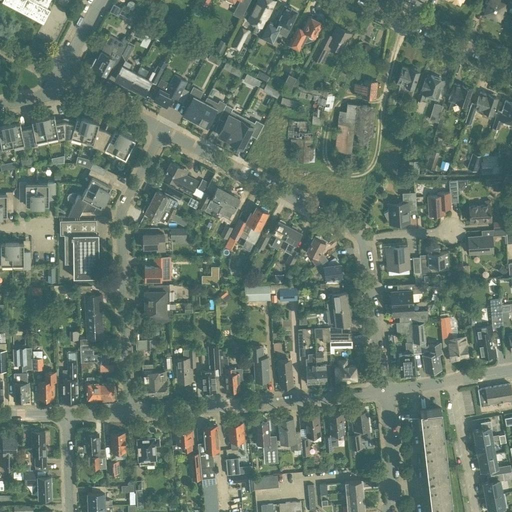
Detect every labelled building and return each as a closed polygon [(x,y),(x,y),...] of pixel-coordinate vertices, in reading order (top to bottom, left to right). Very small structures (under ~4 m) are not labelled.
[(2,0),(2,1),(43,22),(50,9),(46,7),(48,3),(44,1),(44,0),(2,0)] [(231,0),(233,1),(233,0),(240,0),(233,13),(241,17),(249,0),(231,0)] [(257,0),(249,19),(261,25),(274,0),(273,0),(257,0)] [(485,0),(481,12),(495,17),(496,18),(498,19),(501,18),(502,15),(501,14),(503,8),(505,7),(506,4),(505,3),(506,0),(505,0),(485,0)] [(117,15),(121,8),(113,4),(109,11),(117,15)] [(265,22),(259,36),(273,43),(278,32),(285,35),(288,28),(297,12),(295,12),(296,10),(291,8),(290,9),(284,6),(274,26),(265,22)] [(296,27),(287,44),(298,50),(303,40),(307,42),(312,38),(313,37),(314,37),(322,22),(321,19),(317,17),(315,18),(308,15),(301,30),(296,27)] [(140,18),(131,34),(144,41),(152,25),(140,18)] [(325,32),(318,46),(328,51),(330,45),(341,51),(350,33),(337,26),(332,36),(325,32)] [(241,27),(232,45),(238,48),(247,30),(241,27)] [(94,57),(90,66),(105,73),(109,65),(114,68),(121,54),(128,41),(131,35),(129,33),(126,39),(123,38),(121,41),(109,34),(97,58),(94,57)] [(220,39),(214,52),(221,55),(227,43),(220,39)] [(128,41),(121,54),(127,57),(133,44),(128,41)] [(191,45),(186,54),(190,56),(197,60),(199,56),(205,59),(207,54),(202,51),(195,47),(191,45)] [(124,61),(115,79),(120,81),(121,81),(120,84),(128,88),(136,73),(130,70),(132,67),(131,65),(130,64),(124,61)] [(232,64),(226,61),(223,68),(228,70),(232,64)] [(136,73),(128,88),(136,93),(138,90),(138,91),(143,94),(151,78),(156,80),(163,68),(157,65),(153,72),(148,69),(144,77),(136,73)] [(397,82),(396,90),(400,90),(401,84),(405,85),(403,89),(402,94),(410,97),(419,71),(402,65),(397,82)] [(257,77),(268,82),(270,77),(260,71),(257,77)] [(156,87),(151,97),(153,99),(166,105),(171,95),(177,98),(182,89),(186,80),(174,74),(169,83),(161,79),(156,87)] [(419,94),(417,99),(422,101),(424,94),(437,98),(440,88),(441,88),(444,81),(440,79),(440,78),(431,75),(431,76),(427,75),(426,78),(425,78),(420,94),(419,94)] [(354,83),(353,92),(362,93),(361,97),(375,98),(377,81),(363,79),(363,84),(354,83)] [(267,83),(263,90),(277,98),(281,91),(267,83)] [(448,99),(446,107),(450,109),(453,101),(465,105),(471,88),(454,83),(448,99)] [(187,93),(182,103),(188,106),(183,114),(195,120),(207,97),(204,101),(199,98),(202,91),(193,86),(189,95),(187,93)] [(296,86),(292,95),(314,100),(313,107),(312,123),(320,124),(321,110),(324,109),(330,110),(335,91),(332,90),(318,87),(316,90),(296,86)] [(471,101),(464,121),(470,123),(475,108),(483,111),(482,115),(490,118),(498,97),(495,96),(496,95),(491,93),(490,94),(480,91),(476,103),(471,101)] [(207,97),(195,120),(206,126),(212,116),(218,119),(218,118),(225,103),(226,103),(219,100),(218,103),(207,97)] [(281,97),(279,105),(297,110),(298,107),(302,108),(303,104),(281,97)] [(429,98),(427,105),(436,107),(438,100),(429,98)] [(498,110),(492,126),(498,128),(501,118),(511,121),(511,101),(505,99),(501,111),(498,110)] [(339,110),(333,163),(364,166),(370,105),(347,102),(347,111),(339,110)] [(224,121),(218,134),(230,141),(243,116),(231,110),(233,107),(225,103),(218,118),(224,121)] [(49,115),(42,117),(47,138),(58,136),(58,138),(64,137),(65,120),(55,122),(54,115),(49,116),(49,115)] [(65,120),(64,137),(70,139),(71,137),(82,140),(88,118),(81,116),(81,117),(76,116),(74,123),(65,120)] [(243,116),(230,141),(242,147),(249,134),(256,137),(264,123),(256,119),(254,122),(243,116)] [(33,127),(27,128),(30,144),(36,143),(36,141),(47,138),(42,117),(36,118),(36,119),(31,120),(33,127)] [(88,118),(82,140),(92,143),(92,145),(98,147),(104,131),(97,129),(99,122),(94,121),(94,120),(88,118)] [(289,120),(287,138),(291,138),(290,145),(298,146),(297,161),(313,162),(314,151),(309,151),(309,147),(311,147),(312,132),(305,132),(306,122),(289,120)] [(15,122),(8,123),(13,145),(23,143),(24,145),(30,144),(27,128),(21,129),(20,122),(15,123),(15,122)] [(0,150),(2,150),(2,147),(13,145),(8,123),(1,125),(2,126),(0,126),(0,150)] [(104,131),(98,147),(104,150),(105,148),(115,153),(125,133),(119,130),(118,131),(114,129),(111,135),(104,131)] [(125,133),(115,153),(125,158),(126,155),(128,156),(131,149),(130,148),(135,139),(130,137),(131,136),(125,133)] [(486,143),(483,154),(486,155),(488,155),(492,145),(491,145),(486,143)] [(432,149),(426,169),(433,171),(439,151),(432,149)] [(477,171),(481,158),(471,155),(467,168),(477,171)] [(481,163),(481,174),(502,174),(501,161),(497,162),(496,156),(482,157),(482,163),(481,163)] [(168,167),(163,176),(184,187),(183,189),(190,193),(197,180),(186,175),(189,171),(171,161),(170,163),(169,163),(167,167),(168,167)] [(90,168),(91,168),(103,174),(106,169),(93,162),(90,168)] [(408,165),(408,174),(414,174),(419,174),(419,165),(408,165)] [(92,176),(87,186),(106,196),(110,190),(109,189),(111,185),(105,182),(107,177),(103,174),(91,168),(88,174),(92,176)] [(103,174),(107,177),(114,181),(117,175),(106,169),(103,174)] [(202,178),(197,187),(203,190),(208,181),(202,178)] [(457,190),(456,179),(448,179),(449,191),(437,192),(437,194),(427,195),(429,215),(444,214),(443,208),(450,208),(450,202),(458,201),(457,190)] [(48,183),(37,183),(37,205),(44,205),(44,204),(48,204),(48,197),(54,197),(54,180),(48,180),(48,183)] [(26,181),(19,181),(19,197),(25,197),(25,204),(30,204),(30,205),(37,205),(37,183),(26,183),(26,181)] [(493,181),(493,190),(502,190),(502,181),(493,181)] [(78,194),(68,213),(91,213),(96,203),(100,206),(102,201),(103,202),(106,196),(87,186),(82,196),(78,194)] [(217,186),(207,204),(212,206),(209,212),(211,213),(210,214),(215,217),(228,191),(217,186)] [(173,189),(170,194),(180,199),(183,194),(173,189)] [(156,190),(151,201),(174,213),(176,209),(174,207),(176,203),(176,201),(174,200),(156,190)] [(6,193),(0,193),(0,215),(2,216),(2,215),(7,214),(7,207),(13,207),(12,191),(6,191),(6,193)] [(205,191),(198,205),(204,208),(210,194),(205,191)] [(228,191),(215,217),(219,219),(222,214),(226,207),(232,210),(239,197),(228,191)] [(388,210),(384,212),(387,219),(389,219),(389,223),(409,222),(408,207),(416,207),(415,192),(402,192),(402,200),(399,202),(388,203),(388,210)] [(469,214),(466,214),(466,219),(469,219),(469,220),(491,219),(490,200),(485,200),(485,204),(468,205),(469,214)] [(151,201),(145,212),(158,218),(161,211),(166,214),(164,218),(170,221),(174,213),(151,201)] [(241,231),(239,235),(246,238),(254,242),(262,227),(260,226),(267,212),(256,206),(252,213),(250,212),(246,221),(244,225),(241,230),(241,231)] [(80,219),(60,219),(60,234),(64,233),(65,262),(73,262),(73,276),(99,276),(98,233),(96,233),(96,219),(80,219)] [(277,234),(271,245),(278,249),(283,237),(290,225),(278,219),(272,232),(277,234)] [(230,235),(227,240),(234,244),(236,239),(237,239),(239,235),(241,231),(241,230),(244,225),(237,221),(230,235)] [(226,225),(221,235),(226,238),(232,228),(226,225)] [(290,225),(283,237),(289,240),(284,250),(290,253),(286,261),(293,265),(299,252),(292,249),(301,231),(290,225)] [(185,228),(171,228),(171,237),(185,237),(185,228)] [(157,233),(143,234),(143,239),(141,239),(142,246),(143,246),(144,247),(157,247),(157,250),(164,250),(164,233),(157,233)] [(262,233),(256,246),(262,249),(269,237),(262,233)] [(313,236),(306,250),(313,254),(315,257),(312,259),(315,265),(325,257),(321,250),(325,242),(320,239),(320,238),(319,236),(317,235),(315,235),(314,236),(313,236)] [(491,235),(468,236),(469,253),(492,251),(491,235)] [(0,250),(0,249),(0,266),(1,266),(1,264),(12,263),(12,241),(5,241),(5,242),(0,243),(0,250)] [(19,241),(12,241),(12,263),(23,263),(23,266),(30,266),(30,249),(23,249),(23,242),(19,242),(19,241)] [(332,256),(344,248),(341,244),(329,252),(332,256)] [(427,253),(419,254),(420,271),(420,272),(420,276),(421,282),(424,282),(424,274),(429,274),(429,272),(428,266),(448,264),(447,250),(439,251),(438,245),(436,245),(434,245),(432,246),(431,247),(429,248),(429,251),(427,252),(427,253)] [(399,248),(387,248),(388,274),(409,273),(407,246),(399,246),(399,248)] [(144,272),(143,272),(143,277),(145,277),(145,279),(145,280),(146,280),(146,279),(154,279),(154,280),(160,280),(160,278),(169,278),(169,255),(153,256),(154,266),(146,266),(146,265),(144,265),(144,266),(144,272)] [(325,257),(315,265),(319,269),(322,267),(324,269),(325,278),(326,278),(326,280),(340,281),(339,276),(341,276),(340,262),(339,262),(336,258),(333,261),(332,260),(329,262),(325,257)] [(219,282),(219,265),(212,265),(212,274),(202,274),(202,282),(219,282)] [(503,266),(499,270),(503,274),(507,270),(503,266)] [(391,290),(391,295),(389,295),(389,302),(391,301),(391,303),(412,301),(412,292),(422,292),(421,282),(400,284),(401,290),(391,290)] [(157,289),(145,290),(145,303),(166,302),(170,302),(169,283),(157,284),(157,289)] [(293,284),(270,284),(270,293),(275,293),(275,294),(279,294),(279,300),(297,300),(297,287),(296,287),(296,285),(293,285),(293,284)] [(209,285),(206,290),(212,294),(216,289),(209,285)] [(268,285),(243,286),(244,300),(269,299),(268,285)] [(224,288),(218,293),(222,298),(228,293),(224,288)] [(329,299),(326,299),(327,309),(333,308),(348,306),(346,291),(331,293),(328,293),(329,299)] [(87,303),(85,303),(86,316),(101,315),(100,303),(102,303),(101,294),(86,294),(87,303)] [(455,298),(459,306),(467,303),(464,295),(455,298)] [(503,303),(501,303),(502,326),(509,325),(508,313),(508,311),(511,310),(511,302),(506,303),(506,295),(502,295),(503,303)] [(500,298),(490,298),(492,327),(502,326),(501,303),(500,298)] [(413,310),(412,301),(391,303),(392,304),(390,304),(390,311),(392,311),(392,315),(402,314),(403,321),(428,319),(427,309),(413,310)] [(166,302),(145,303),(146,315),(158,314),(158,321),(170,321),(170,312),(173,312),(172,309),(166,309),(166,302)] [(327,309),(326,309),(328,323),(335,322),(336,326),(328,326),(329,332),(330,333),(342,332),(341,324),(350,322),(349,315),(351,315),(350,308),(348,308),(348,306),(333,308),(327,309)] [(441,317),(440,317),(442,337),(447,336),(449,347),(451,361),(459,359),(459,357),(468,356),(466,343),(464,335),(457,337),(457,329),(457,328),(457,326),(456,325),(456,324),(456,323),(456,322),(455,321),(455,320),(454,319),(454,318),(453,317),(453,316),(449,316),(448,316),(448,313),(444,313),(444,312),(442,312),(442,314),(441,314),(441,317)] [(87,337),(80,338),(80,345),(93,344),(93,338),(104,337),(103,327),(102,327),(101,315),(86,316),(87,337)] [(410,320),(396,321),(397,334),(409,333),(409,325),(410,324),(410,320)] [(424,322),(411,323),(413,341),(425,340),(424,322)] [(491,324),(475,327),(479,356),(490,355),(490,357),(496,356),(495,348),(492,348),(490,336),(493,335),(492,327),(491,324)] [(328,326),(313,327),(314,338),(322,338),(323,341),(329,340),(328,326)] [(330,333),(330,340),(351,340),(351,332),(342,332),(330,333)] [(406,352),(398,353),(400,375),(415,373),(413,341),(410,341),(407,341),(405,341),(406,352)] [(424,354),(426,370),(440,368),(437,352),(441,352),(440,342),(428,344),(429,350),(427,350),(427,351),(424,352),(424,354)] [(278,356),(288,356),(289,343),(279,343),(278,356)] [(93,344),(80,345),(81,361),(98,361),(97,353),(93,354),(93,344)] [(217,344),(209,345),(210,357),(212,357),(212,362),(210,362),(211,369),(214,369),(219,368),(219,366),(217,348),(217,344)] [(267,356),(263,357),(263,346),(248,347),(248,359),(253,359),(255,380),(269,380),(267,356)] [(14,382),(13,382),(14,398),(16,398),(16,399),(20,399),(21,398),(27,398),(27,389),(28,389),(28,382),(27,382),(26,369),(32,368),(32,347),(14,347),(14,362),(22,362),(22,372),(14,372),(14,382)] [(222,347),(217,348),(219,366),(219,368),(220,374),(225,373),(226,389),(240,388),(239,379),(242,379),(241,367),(235,368),(235,366),(228,367),(227,355),(225,355),(224,355),(223,347),(222,347)] [(183,357),(176,357),(177,379),(190,379),(189,366),(195,365),(194,348),(182,349),(183,357)] [(68,369),(63,370),(63,378),(63,398),(77,398),(77,378),(76,378),(76,365),(76,350),(67,351),(68,366),(68,369)] [(108,351),(97,351),(97,353),(98,361),(98,364),(109,364),(108,351)] [(315,351),(315,353),(316,382),(326,382),(325,363),(321,364),(321,358),(323,358),(322,351),(315,351)] [(164,357),(162,358),(163,370),(171,369),(170,353),(164,354),(164,357)] [(308,358),(305,358),(307,383),(316,382),(315,353),(307,353),(308,358)] [(42,358),(33,358),(33,369),(42,369),(42,358)] [(287,359),(277,360),(280,386),(293,384),(291,368),(288,368),(287,359)] [(339,366),(335,367),(336,380),(342,379),(344,381),(348,381),(349,379),(356,378),(355,365),(346,366),(346,359),(339,360),(339,366)] [(211,369),(201,370),(203,391),(215,390),(214,369),(211,369)] [(165,370),(153,371),(155,395),(168,394),(167,379),(166,379),(165,370)] [(46,380),(38,380),(39,397),(41,397),(41,398),(46,398),(46,397),(53,396),(52,380),(55,380),(54,371),(46,372),(46,380)] [(142,381),(141,381),(142,396),(155,395),(153,371),(141,372),(142,381)] [(87,398),(100,398),(100,381),(93,382),(93,376),(87,377),(87,379),(85,379),(85,388),(87,388),(87,398)] [(107,381),(100,381),(100,398),(113,397),(113,381),(112,376),(106,376),(107,381)] [(485,387),(478,389),(480,405),(488,404),(487,401),(508,398),(509,401),(511,399),(511,396),(510,383),(485,387)] [(355,433),(348,434),(350,449),(355,449),(362,448),(361,439),(369,438),(369,432),(368,427),(366,410),(364,410),(364,408),(359,409),(359,411),(353,411),(354,422),(353,422),(353,429),(355,428),(355,433)] [(440,408),(419,410),(423,444),(444,442),(440,408)] [(342,412),(328,414),(330,436),(331,445),(338,444),(337,433),(344,432),(342,412)] [(306,438),(300,438),(301,453),(302,454),(308,454),(307,441),(312,441),(312,435),(320,435),(318,415),(304,416),(306,438)] [(294,431),(293,417),(278,418),(280,442),(292,441),(293,448),(293,454),(301,453),(300,438),(299,431),(294,431)] [(277,460),(277,446),(270,446),(269,440),(269,436),(268,420),(261,421),(261,419),(257,419),(257,421),(255,421),(256,443),(257,443),(257,442),(263,442),(264,461),(277,460)] [(475,442),(475,443),(492,440),(490,427),(491,427),(490,419),(481,421),(482,428),(473,429),(476,442),(475,442)] [(234,423),(228,424),(230,440),(231,440),(232,448),(237,448),(237,440),(243,439),(241,422),(239,423),(238,421),(235,421),(234,423)] [(204,442),(198,442),(201,478),(202,478),(204,511),(217,511),(212,451),(219,450),(217,424),(214,425),(214,423),(209,423),(209,425),(202,426),(204,442)] [(183,427),(175,428),(176,444),(181,444),(181,449),(191,449),(190,443),(192,443),(191,426),(189,427),(189,425),(183,425),(183,427)] [(33,431),(32,431),(32,447),(32,455),(35,454),(35,465),(46,465),(46,446),(45,446),(44,430),(38,431),(38,429),(34,429),(33,431)] [(113,432),(111,432),(112,451),(113,451),(114,459),(126,458),(126,453),(123,453),(123,450),(125,450),(124,431),(117,432),(117,430),(113,430),(113,432)] [(85,433),(83,433),(84,450),(92,449),(93,456),(87,457),(88,465),(88,469),(100,468),(106,468),(104,448),(98,448),(97,432),(91,433),(90,431),(86,431),(85,433)] [(7,434),(2,434),(3,454),(4,454),(4,470),(13,469),(12,454),(17,454),(16,436),(9,436),(9,435),(7,435),(7,434)] [(159,438),(137,439),(139,464),(146,464),(145,459),(154,458),(153,445),(160,444),(159,438)] [(494,453),(492,440),(475,443),(477,453),(478,453),(478,456),(494,453)] [(444,442),(423,444),(427,478),(448,476),(444,442)] [(198,453),(190,454),(192,479),(200,478),(198,453)] [(494,453),(478,456),(481,470),(490,468),(491,474),(502,472),(505,472),(511,471),(510,468),(509,464),(497,466),(494,453)] [(238,457),(225,458),(227,474),(234,473),(239,473),(238,457)] [(118,460),(108,461),(109,473),(119,472),(118,460)] [(30,464),(24,464),(24,470),(24,485),(36,484),(35,470),(30,470),(30,464)] [(23,472),(14,472),(14,480),(23,479),(23,472)] [(245,472),(239,473),(234,473),(234,475),(234,481),(246,480),(245,472)] [(488,481),(483,482),(485,495),(504,492),(504,491),(502,492),(500,480),(504,479),(502,472),(491,474),(487,475),(488,481)] [(51,476),(36,476),(37,497),(38,497),(51,497),(51,480),(51,476)] [(448,476),(427,478),(430,511),(433,511),(452,510),(448,476)] [(362,479),(344,481),(345,492),(363,491),(362,479)] [(140,480),(134,481),(136,504),(136,507),(142,506),(142,503),(140,480)] [(363,491),(345,492),(346,503),(364,501),(363,491)] [(104,492),(87,493),(87,505),(111,505),(111,500),(104,500),(104,492)] [(507,505),(504,492),(485,495),(488,509),(507,505)] [(300,511),(299,501),(290,501),(290,511),(300,511)] [(364,511),(364,501),(346,503),(346,511),(364,511)]
